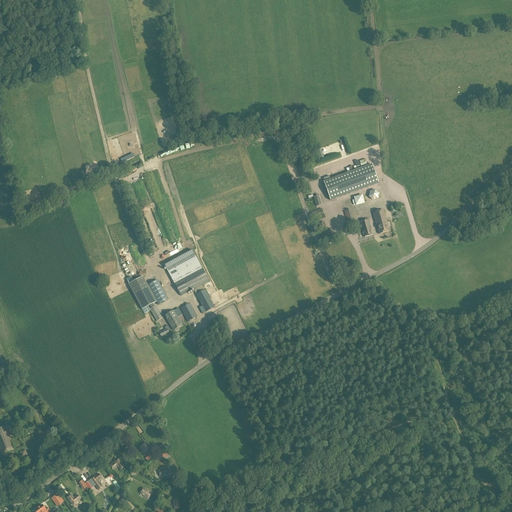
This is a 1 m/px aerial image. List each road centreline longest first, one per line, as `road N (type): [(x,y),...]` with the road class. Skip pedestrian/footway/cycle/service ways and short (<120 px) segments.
road 1 (unclassified): [(0,505),(17,501),(212,356),(414,252),(511,164)]
road 2 (track): [(511,311),(454,371),(428,414),(239,476),(198,511)]
road 3 (track): [(511,511),(486,489),(434,354),(374,274)]
